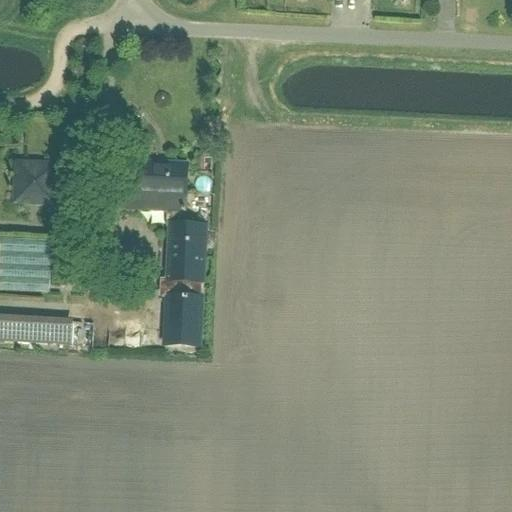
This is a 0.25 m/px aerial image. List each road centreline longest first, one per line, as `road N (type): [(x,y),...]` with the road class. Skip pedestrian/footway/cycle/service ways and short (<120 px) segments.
road 1 (unclassified): [(511,43),(131,26)]
road 2 (unclassified): [(0,107),(37,109),(51,101),(67,40),(89,23),(131,26)]
